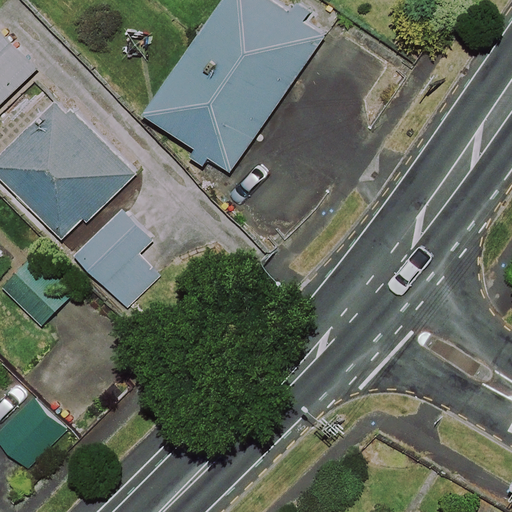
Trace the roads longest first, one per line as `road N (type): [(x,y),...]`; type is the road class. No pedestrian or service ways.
road 1 (secondary): [(160,511),(363,298)]
road 2 (secondary): [(363,298),(511,84)]
road 3 (residential): [(511,386),(363,298)]
